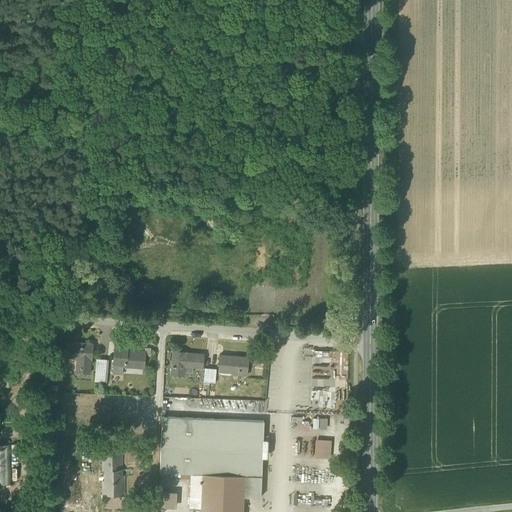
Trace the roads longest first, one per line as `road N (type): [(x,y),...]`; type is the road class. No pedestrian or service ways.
road 1 (primary): [(371,0),(372,342)]
road 2 (residential): [(45,318),(372,342)]
road 3 (track): [(75,320),(75,118)]
road 4 (primary): [(372,342),(369,511)]
